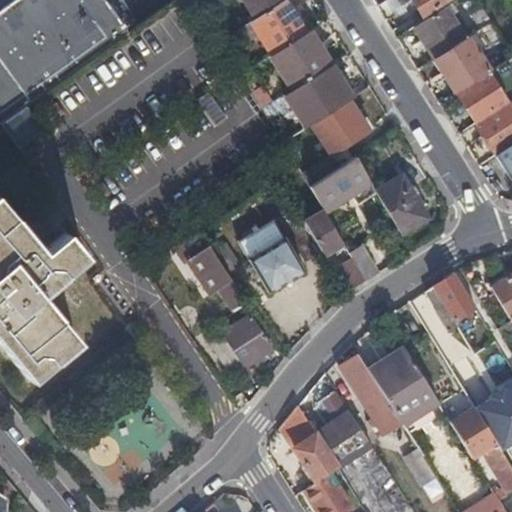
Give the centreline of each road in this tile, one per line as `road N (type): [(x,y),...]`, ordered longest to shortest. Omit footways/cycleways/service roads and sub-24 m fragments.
road 1 (residential): [(484,230),(372,295),(240,445)]
road 2 (residential): [(345,0),(456,168),(484,230)]
